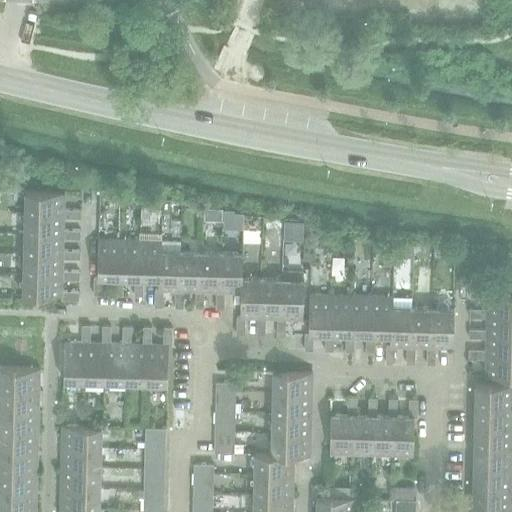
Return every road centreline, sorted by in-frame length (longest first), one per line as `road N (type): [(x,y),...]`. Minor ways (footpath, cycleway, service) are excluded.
road 1 (tertiary): [(511,180),(0,76)]
road 2 (residential): [(48,511),(51,315),(85,312)]
road 3 (residential): [(178,511),(180,452),(200,432),(202,318)]
road 4 (residential): [(320,374),(319,355),(243,352),(202,318)]
road 5 (residential): [(301,511),(301,496),(316,476),(320,374)]
road 6 (residential): [(429,511),(434,377)]
